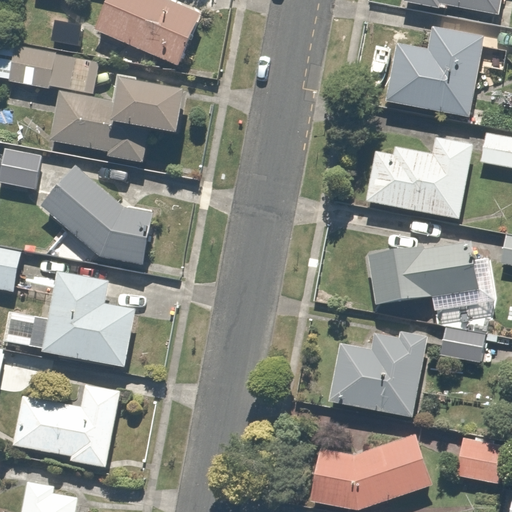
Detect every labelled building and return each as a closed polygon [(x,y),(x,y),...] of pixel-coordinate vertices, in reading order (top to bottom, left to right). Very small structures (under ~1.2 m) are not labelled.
[(196,16),(156,0),(110,0),(97,33),(176,65),(196,16)] [(402,0),(402,2),(445,10),(446,6),(498,15),(500,0),(402,0)] [(486,35),(434,25),(430,50),(397,43),(385,104),(469,120),(486,35)] [(91,62),(12,50),(8,81),(86,93),(91,62)] [(183,88),(119,77),(111,124),(175,134),(183,88)] [(147,140),(104,131),(109,105),(58,94),(48,142),(99,153),(143,162),(147,140)] [(511,137),(485,132),(479,164),(511,169),(511,137)] [(470,141),(435,137),(432,154),(392,148),(391,154),(375,152),(368,204),(460,216),(470,141)] [(2,151),(0,166),(0,183),(34,189),(39,157),(2,151)] [(73,172),(40,209),(95,257),(135,267),(150,264),(158,226),(122,207),(131,191),(73,172)] [(511,237),(503,236),(500,264),(511,265),(511,237)] [(421,253),(420,243),(367,251),(375,307),(432,298),(434,312),(495,303),(493,289),(488,256),(475,258),(473,245),(421,253)] [(19,258),(0,254),(0,290),(13,292),(19,258)] [(104,304),(108,281),(56,272),(43,351),(126,365),(135,309),(104,304)] [(486,332),(444,326),(440,356),(482,362),(486,332)] [(328,404),(400,416),(398,423),(413,426),(415,418),(426,354),(339,339),(328,404)] [(83,403),(21,394),(13,446),(72,454),(70,465),(109,470),(120,392),(85,387),(83,403)] [(414,435),(357,456),(317,449),(310,504),(355,511),(361,511),(433,486),(414,435)] [(505,440),(460,437),(458,477),(503,480),(505,440)] [(54,487),(29,483),(26,483),(22,511),(76,511),(79,498),(53,494),(54,487)]
